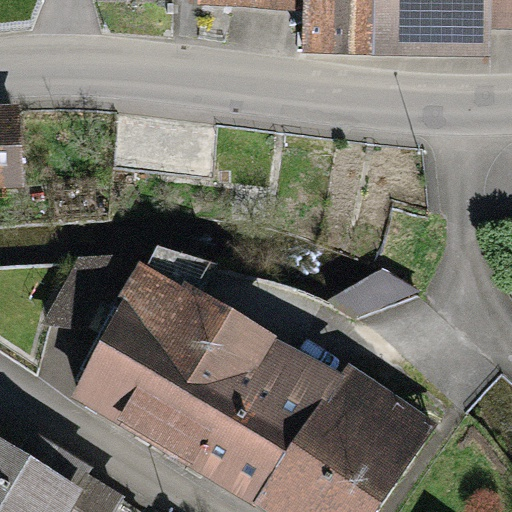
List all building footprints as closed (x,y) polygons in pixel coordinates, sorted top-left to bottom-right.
[(199,0),(200,4),(298,3),(299,55),(486,52),(486,25),(485,0),(199,0)] [(511,0),(485,0),(486,25),(511,25),(511,0)] [(9,115),(0,115),(0,186),(12,185),(9,115)] [(371,511),(417,426),(136,278),(71,400),(283,511),(371,511)] [(0,455),(0,511),(62,511),(69,501),(0,455)]
